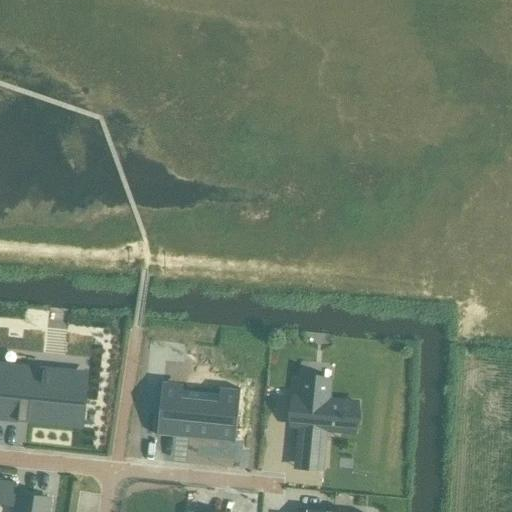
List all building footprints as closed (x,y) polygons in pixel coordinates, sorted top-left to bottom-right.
[(0,365),(0,417),(75,425),(80,373),(78,373),(62,372),(62,371),(60,371),(59,383),(46,382),(46,383),(42,383),(43,370),(0,365)] [(295,397),(292,425),(301,426),(299,444),(323,446),(325,428),(343,430),(345,401),(328,399),(329,380),(301,377),(300,397),(295,397)] [(162,381),(156,435),(158,435),(159,429),(234,436),(233,442),(235,442),(240,388),(239,388),(238,394),(218,392),(183,389),(163,387),(163,381),(162,381)] [(0,491),(14,493),(15,481),(0,479),(0,491)] [(19,494),(17,507),(16,511),(47,511),(49,499),(19,494)]
